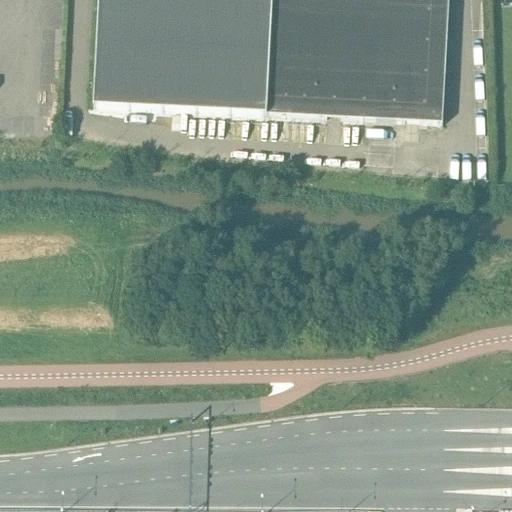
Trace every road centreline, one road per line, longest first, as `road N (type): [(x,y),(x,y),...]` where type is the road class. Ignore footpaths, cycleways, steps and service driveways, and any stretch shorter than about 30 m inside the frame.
road 1 (primary): [(511,440),(385,446),(156,478)]
road 2 (primary): [(511,503),(156,478)]
road 3 (primary): [(511,460),(156,478)]
road 4 (primary): [(511,482),(156,478)]
road 5 (unclassified): [(0,377),(304,371)]
road 6 (unclassified): [(511,338),(410,363),(304,371)]
road 7 (primary): [(156,478),(0,492)]
